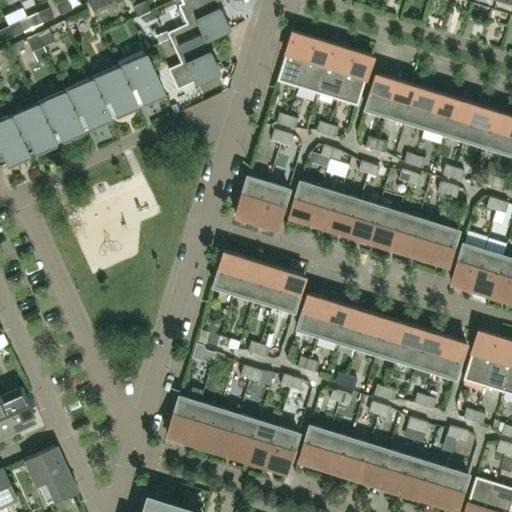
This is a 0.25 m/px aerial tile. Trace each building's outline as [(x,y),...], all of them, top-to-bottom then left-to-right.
[(71,8),(67,0),(62,0),(55,3),(60,14),(71,8)] [(105,8),(100,0),(89,0),(88,1),(94,13),(105,8)] [(121,0),(100,0),(105,8),(122,0),(121,0)] [(145,0),(133,6),(135,11),(137,16),(150,10),(145,0)] [(230,27),(220,6),(217,0),(185,0),(182,1),(178,3),(186,22),(167,31),(173,44),(202,30),(206,38),(230,27)] [(511,11),(511,7),(511,0),(493,0),(492,5),(511,11)] [(53,17),(49,6),(37,12),(42,22),(53,17)] [(24,30),(19,20),(8,25),(13,35),(24,30)] [(13,35),(8,25),(0,28),(0,36),(2,40),(13,35)] [(54,40),(48,27),(37,32),(43,45),(54,40)] [(220,68),(211,48),(210,48),(206,38),(202,30),(173,44),(180,61),(167,67),(177,88),(220,68)] [(297,85),(312,36),(292,30),(285,52),(277,79),(297,85)] [(43,45),(37,32),(26,37),(32,50),(43,45)] [(317,91),(332,42),(312,36),(297,85),(317,91)] [(336,98),(352,48),(332,42),(317,91),(336,98)] [(357,104),(372,55),(352,48),(336,98),(357,104)] [(165,93),(145,51),(117,64),(137,106),(138,106),(136,101),(142,98),(144,103),(165,93)] [(137,106),(117,64),(90,76),(110,118),(111,118),(109,113),(115,111),(117,115),(137,106)] [(385,113),(396,78),(376,72),(365,106),(385,113)] [(110,118),(90,76),(63,89),(83,131),(84,130),(82,126),(88,123),(90,128),(110,118)] [(405,119),(415,84),(396,78),(385,113),(405,119)] [(424,125),(435,90),(415,84),(405,119),(424,125)] [(83,131),(63,89),(36,101),(55,144),(57,143),(55,138),(61,135),(63,140),(83,131)] [(444,131),(455,97),(435,90),(424,125),(444,131)] [(463,137),(474,103),(455,97),(444,131),(463,137)] [(55,144),(36,101),(8,114),(28,156),(30,155),(28,151),(34,148),(36,152),(55,144)] [(483,143),(494,109),(474,103),(463,137),(483,143)] [(503,149),(511,119),(511,114),(494,109),(483,143),(503,149)] [(285,124),(288,115),(278,112),(276,121),(285,124)] [(28,156),(8,114),(0,117),(0,164),(1,164),(0,163),(7,160),(9,165),(28,156)] [(295,127),(298,118),(288,115),(285,124),(295,127)] [(511,152),(511,119),(503,149),(511,152)] [(325,132),(328,123),(319,120),(316,129),(325,132)] [(335,135),(338,126),(328,123),(325,132),(335,135)] [(280,141),(283,131),(273,128),(270,138),(280,141)] [(289,144),(292,134),(283,131),(280,141),(289,144)] [(375,147),(377,138),(368,135),(365,144),(375,147)] [(384,150),(387,141),(377,138),(375,147),(384,150)] [(329,156),(332,147),(323,144),(320,153),(329,156)] [(339,159),(342,150),(332,147),(329,156),(339,159)] [(413,163),(415,154),(406,151),(403,160),(413,163)] [(422,166),(425,157),(415,154),(413,163),(422,166)] [(367,172),(370,163),(360,160),(357,169),(367,172)] [(376,175),(379,166),(370,163),(367,172),(376,175)] [(451,175),(454,166),(445,163),(442,172),(451,175)] [(461,178),(464,169),(454,166),(451,175),(461,178)] [(407,180),(410,171),(401,168),(398,177),(407,180)] [(417,183),(420,174),(410,171),(407,180),(417,183)] [(491,184),(494,175),(485,172),(482,181),(491,184)] [(256,219),(268,181),(247,174),(246,178),(235,213),(256,219)] [(501,187),(504,177),(494,175),(491,184),(501,187)] [(309,220),(320,186),(299,179),(289,214),(309,220)] [(446,192),(449,183),(439,180),(437,189),(446,192)] [(276,226),(288,187),(268,181),(256,219),(276,226)] [(456,195),(459,186),(449,183),(446,192),(456,195)] [(329,226),(339,192),(320,186),(309,220),(329,226)] [(348,232),(359,198),(339,192),(329,226),(348,232)] [(495,208),(498,198),(489,195),(486,205),(495,208)] [(368,238),(379,204),(359,198),(348,232),(368,238)] [(505,211),(508,201),(498,198),(495,208),(505,211)] [(387,244),(398,210),(379,204),(368,238),(387,244)] [(407,251),(418,216),(398,210),(387,244),(407,251)] [(427,257),(437,222),(418,216),(407,251),(427,257)] [(447,263),(458,228),(437,222),(427,257),(447,263)] [(471,286),(483,248),(462,241),(450,280),(471,286)] [(490,292),(502,254),(483,248),(471,286),(490,292)] [(233,290),(244,256),(223,249),(213,282),(213,284),(233,290)] [(510,299),(511,291),(511,256),(502,254),(490,292),(510,299)] [(253,296),(264,262),(244,256),(233,290),(253,296)] [(273,302),(283,268),(264,262),(253,296),(273,302)] [(293,309),(304,274),(283,268),(273,302),(293,309)] [(317,332),(327,298),(307,292),(296,326),(317,332)] [(336,338),(347,304),(327,298),(317,332),(336,338)] [(356,345),(367,310),(347,304),(336,338),(356,345)] [(376,351),(386,316),(367,310),(356,345),(376,351)] [(395,357),(406,322),(386,316),(376,351),(395,357)] [(415,363),(426,328),(406,322),(395,357),(415,363)] [(434,369),(445,335),(426,328),(415,363),(434,369)] [(483,384),(498,335),(478,329),(463,378),(483,384)] [(217,344),(220,334),(210,331),(207,341),(217,344)] [(226,347),(229,337),(220,334),(217,344),(226,347)] [(455,375),(465,341),(445,335),(434,369),(455,375)] [(503,390),(511,360),(511,339),(498,335),(483,384),(503,390)] [(257,352),(260,343),(250,340),(247,349),(257,352)] [(266,355),(269,346),(260,343),(257,352),(266,355)] [(211,361),(214,351),(205,348),(202,358),(211,361)] [(221,364),(224,354),(214,351),(211,361),(221,364)] [(309,358),(300,355),(297,364),(306,367),(309,358)] [(316,370),(319,361),(309,358),(306,367),(316,370)] [(511,393),(511,360),(503,390),(511,393)] [(249,377),(252,367),(242,364),(239,374),(249,377)] [(259,380),(262,370),(252,367),(249,377),(259,380)] [(344,383),(347,374),(337,371),(335,380),(344,383)] [(289,385),(292,375),(283,372),(280,382),(289,385)] [(354,386),(357,377),(347,374),(344,383),(354,386)] [(299,388),(302,378),(292,375),(289,385),(299,388)] [(383,395),(386,386),(376,383),(373,392),(383,395)] [(33,410),(21,385),(0,394),(0,397),(14,429),(35,420),(31,411),(33,410)] [(392,398),(395,389),(386,386),(383,395),(392,398)] [(339,400),(341,391),(332,388),(329,397),(339,400)] [(348,403),(351,394),(341,391),(339,400),(348,403)] [(423,404),(426,394),(416,391),(414,401),(423,404)] [(187,439),(199,400),(179,394),(167,433),(187,439)] [(433,407),(436,397),(426,394),(423,404),(433,407)] [(0,435),(14,429),(0,397),(0,435)] [(206,445),(219,406),(199,400),(187,439),(206,445)] [(378,412),(380,403),(371,400),(368,409),(378,412)] [(387,415),(390,406),(380,403),(378,412),(387,415)] [(226,451),(238,412),(219,406),(206,445),(226,451)] [(472,419),(475,410),(466,407),(463,416),(472,419)] [(482,422),(485,413),(475,410),(472,419),(482,422)] [(246,457),(258,419),(238,412),(226,451),(246,457)] [(416,428),(419,419),(409,416),(406,425),(416,428)] [(510,435),(511,429),(511,425),(503,423),(504,422),(494,418),(491,425),(501,433),(501,432),(510,435)] [(265,463),(278,425),(258,419),(246,457),(265,463)] [(425,431),(428,422),(419,419),(416,428),(425,431)] [(318,464),(329,429),(309,423),(298,458),(318,464)] [(456,436),(459,427),(449,424),(446,434),(456,436)] [(286,470),(298,431),(278,425),(265,463),(286,470)] [(465,439),(468,430),(459,427),(456,436),(465,439)] [(338,470),(349,435),(329,429),(318,464),(338,470)] [(358,476),(368,442),(349,435),(338,470),(358,476)] [(505,452),(508,443),(498,440),(495,449),(505,452)] [(377,482),(388,448),(368,442),(358,476),(377,482)] [(66,471),(62,462),(59,455),(54,444),(26,457),(47,502),(74,489),(66,471)] [(397,488),(408,454),(388,448),(377,482),(397,488)] [(417,494),(427,460),(408,454),(397,488),(417,494)] [(436,500),(447,466),(427,460),(417,494),(436,500)] [(456,507),(467,472),(447,466),(436,500),(456,507)] [(0,502),(16,495),(4,467),(0,468),(0,502)] [(486,511),(496,481),(475,475),(463,511),(486,511)] [(508,511),(511,501),(511,486),(496,481),(486,511),(508,511)] [(186,511),(146,499),(141,511),(186,511)]
